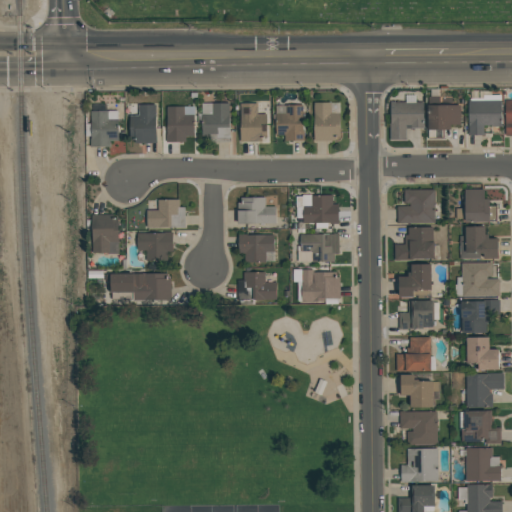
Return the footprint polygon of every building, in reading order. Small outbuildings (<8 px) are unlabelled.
[(390,102),(390,140),(406,140),(406,128),(424,128),(424,102),(415,102),(416,96),(405,95),(405,103),(390,102)] [(469,136),(483,135),(483,127),(501,126),(501,95),(482,95),(482,99),(468,100),(469,136)] [(340,102),(313,103),(314,140),(340,140),(340,102)] [(202,103),(202,136),(210,136),(210,142),(230,142),(229,103),(202,103)] [(240,103),(240,142),(268,142),(267,114),(257,114),(257,103),(240,103)] [(130,116),(131,144),(157,143),(156,104),(138,105),(139,115),(130,116)] [(285,141),(304,141),(303,105),(285,105),(285,114),(276,114),(276,136),(285,136),(285,141)] [(429,130),(451,130),(451,125),(460,126),(460,106),(429,105),(429,130)] [(194,106),(166,106),(167,143),(186,142),(186,137),(194,137),(194,106)] [(110,147),(110,141),(118,141),(117,110),(90,111),(91,147),(110,147)] [(435,223),(434,189),(403,190),(404,205),(397,205),(397,224),(435,223)] [(486,189),(464,190),(465,208),(456,209),(456,219),(464,219),(464,223),(496,222),(496,206),(486,207),(486,189)] [(338,205),(331,205),(331,195),(296,196),(296,223),(339,222),(338,205)] [(238,224),(276,224),(275,207),(265,207),(265,197),(238,198),(238,224)] [(147,228),(185,227),(185,207),(179,207),(179,199),(158,200),(158,210),(146,211),(147,228)] [(91,215),(92,253),(119,253),(118,215),(91,215)] [(433,227),(406,228),(406,245),(394,245),(394,260),(433,259),(433,227)] [(460,260),(498,259),(498,239),(486,239),(486,227),(465,227),(465,236),(459,236),(460,260)] [(137,233),(138,251),(146,251),(146,261),(166,261),(166,252),(173,251),(173,233),(137,233)] [(274,235),(238,235),(238,253),(245,253),(244,262),(274,263),(274,235)] [(499,296),(499,278),(492,278),(491,263),(461,263),(461,278),(456,278),(456,296),(499,296)] [(398,295),(431,295),(431,264),(409,265),(409,277),(398,277),(398,295)] [(301,272),(301,301),(339,300),(339,271),(301,272)] [(276,283),(265,283),(265,272),(244,273),(244,289),(252,289),(252,300),(276,300),(276,283)] [(108,274),(108,293),(135,292),(135,300),(169,300),(169,273),(108,274)] [(461,333),(487,332),(486,315),(499,315),(499,300),(461,301),(461,333)] [(408,301),(408,313),(399,313),(399,329),(433,328),(433,301),(408,301)] [(410,338),(410,353),(430,352),(430,337),(410,338)] [(478,370),(499,370),(498,349),(489,350),(489,337),(466,338),(466,364),(478,364),(478,370)] [(430,371),(430,354),(395,354),(396,371),(430,371)] [(491,407),(491,390),(504,389),(503,373),(465,375),(466,408),(491,407)] [(410,407),(433,408),(433,392),(438,392),(438,381),(414,381),(414,375),(400,375),(400,396),(410,396),(410,407)] [(400,411),(400,430),(407,430),(407,445),(436,445),(437,412),(400,411)] [(491,411),(460,411),(460,442),(485,442),(485,444),(501,444),(500,428),(491,428),(491,411)] [(491,448),(465,448),(466,481),(500,481),(499,457),(491,457),(491,448)] [(407,465),(400,465),(400,482),(438,481),(437,449),(407,449),(407,465)] [(397,511),(433,511),(434,486),(410,485),(409,498),(397,498),(397,511)] [(500,511),(465,511),(465,485),(491,485),(491,498),(488,498),(488,503),(500,502),(500,511)]
